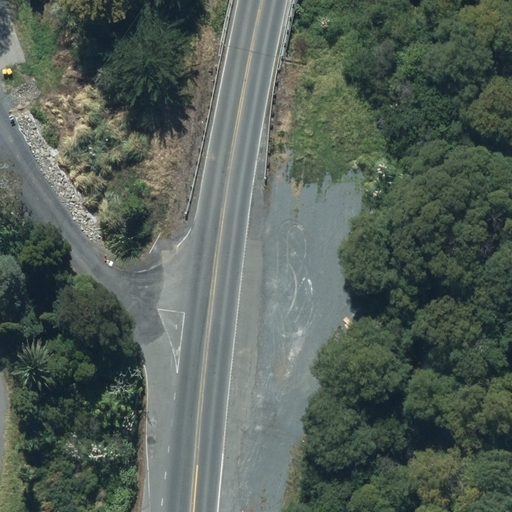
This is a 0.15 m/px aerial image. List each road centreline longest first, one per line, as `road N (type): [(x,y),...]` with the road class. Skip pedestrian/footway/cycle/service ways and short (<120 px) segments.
road 1 (primary): [(261,0),(206,298),(192,511)]
road 2 (track): [(0,136),(18,173),(93,252),(138,283),(206,298)]
